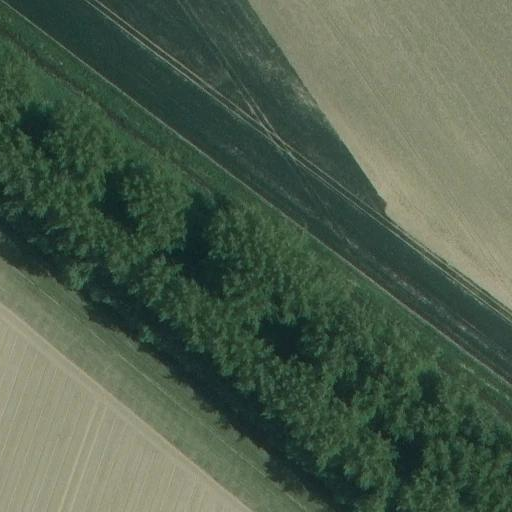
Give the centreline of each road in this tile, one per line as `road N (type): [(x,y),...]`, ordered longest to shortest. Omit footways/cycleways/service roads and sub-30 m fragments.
road 1 (track): [(490,511),(0,104)]
road 2 (track): [(0,247),(320,511)]
